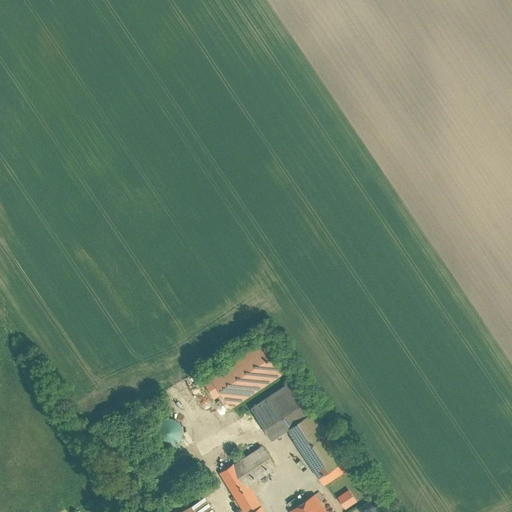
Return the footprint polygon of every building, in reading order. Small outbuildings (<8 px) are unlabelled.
[(229,411),(284,374),(259,337),(197,378),(212,401),(219,396),(229,411)] [(318,481),(342,465),(289,385),(249,412),(270,442),(285,432),(318,481)] [(148,436),(150,441),(153,446),(157,449),(163,450),(168,450),(173,447),(177,444),(179,439),(180,434),(180,429),(177,425),(174,421),(169,419),(164,418),(159,419),(154,421),(151,425),(148,430),(148,436)] [(216,475),(239,511),(263,511),(248,487),(275,470),(261,448),(216,475)] [(169,468),(170,472),(173,475),(176,477),(180,478),(184,478),(188,476),(191,474),(192,470),(193,467),(193,463),(191,459),(188,457),(185,455),(181,454),(177,455),(174,457),(171,460),(169,464),(169,468)] [(84,485),(87,494),(97,491),(94,481),(84,485)] [(285,511),(334,511),(318,489),(286,511),(285,511)] [(348,491),(336,499),(344,511),(357,503),(348,491)] [(210,511),(201,496),(175,511),(210,511)] [(374,511),(369,503),(358,510),(359,511),(374,511)]
